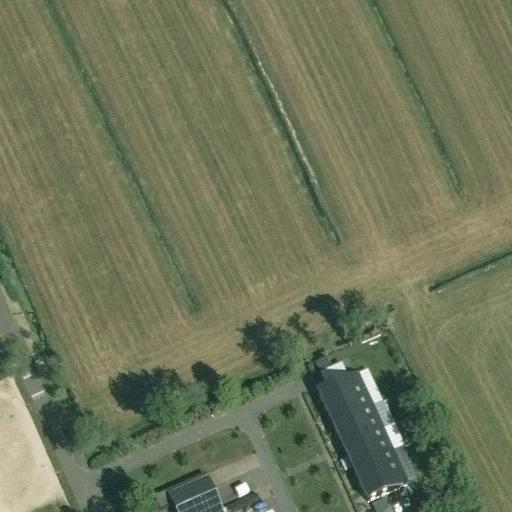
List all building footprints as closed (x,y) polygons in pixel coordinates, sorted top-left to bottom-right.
[(313,365),(317,375),(329,370),(325,360),(313,365)] [(316,394),(331,427),(371,410),(355,377),(316,394)] [(371,410),(331,427),(341,450),(381,432),(371,410)] [(305,425),(283,433),(297,470),(319,462),(305,425)] [(391,454),(381,432),(341,450),(351,472),(391,454)] [(351,472),(366,505),(406,487),(391,454),(351,472)] [(123,494),(162,474),(159,467),(139,477),(136,471),(117,481),(123,494)] [(221,511),(206,477),(167,494),(174,511),(221,511)] [(382,502),(371,506),(373,511),(383,511),(386,511),(382,502)]
